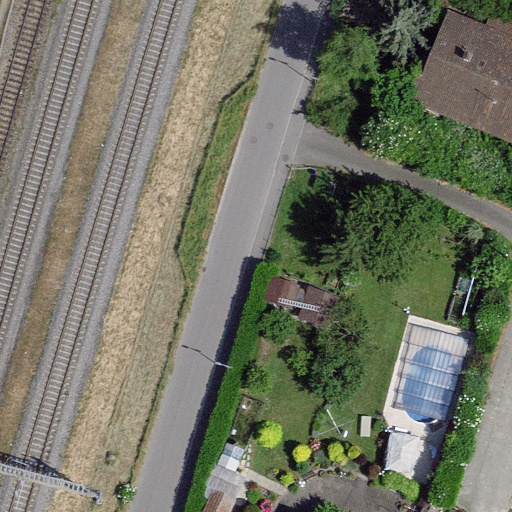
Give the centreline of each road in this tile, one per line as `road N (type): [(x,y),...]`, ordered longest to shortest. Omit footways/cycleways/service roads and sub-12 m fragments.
road 1 (residential): [(303,0),(146,511)]
road 2 (track): [(263,136),(511,225)]
